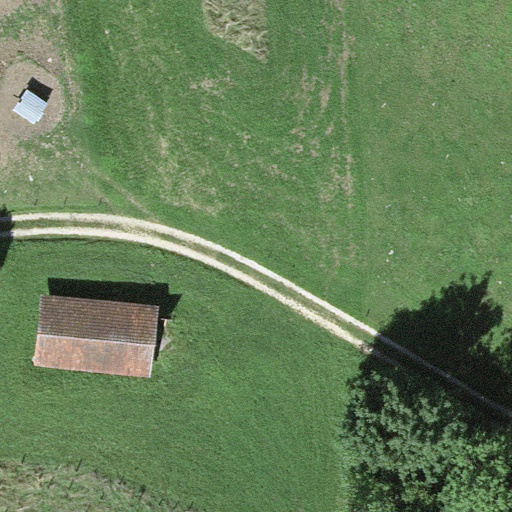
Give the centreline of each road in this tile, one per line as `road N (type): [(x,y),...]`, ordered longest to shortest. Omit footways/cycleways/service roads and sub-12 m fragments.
road 1 (motorway): [(461,511),(44,0)]
road 2 (track): [(511,448),(473,435),(214,258),(126,231),(0,234)]
